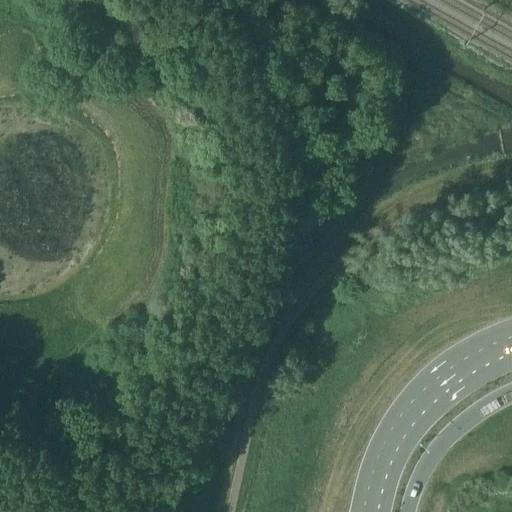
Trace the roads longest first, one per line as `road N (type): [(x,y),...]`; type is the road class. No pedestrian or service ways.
road 1 (secondary): [(511,345),(465,366),(413,411),(382,462),(366,511)]
road 2 (secondary): [(408,511),(429,458),(450,432),(511,392)]
